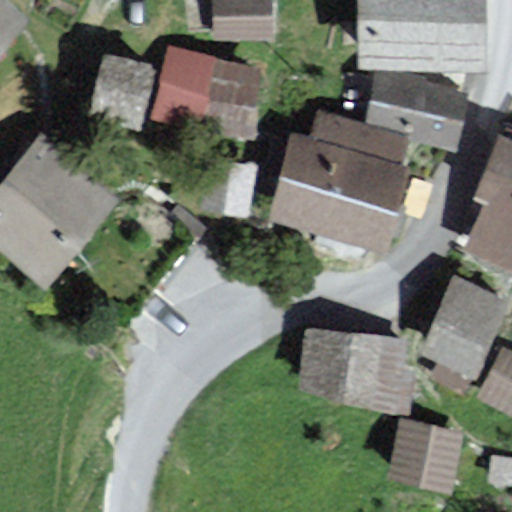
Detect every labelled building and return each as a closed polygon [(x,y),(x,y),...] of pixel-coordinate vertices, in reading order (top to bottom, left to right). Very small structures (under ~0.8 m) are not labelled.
[(0,0),(0,74),(46,18),(22,0),(0,0)] [(285,0),(230,0),(232,42),(287,40),(285,0)] [(499,0),(381,0),(384,62),(501,58),(499,0)] [(174,51),(124,42),(112,109),(161,118),(174,51)] [(282,64),(185,51),(175,122),(273,135),(282,64)] [(482,89),(395,74),(386,128),(473,143),(482,89)] [(140,199),(55,132),(0,202),(0,230),(72,286),(140,199)] [(435,158),(314,132),(295,219),(416,245),(435,158)] [(511,170),(485,247),(511,256),(511,170)] [(511,365),(511,289),(474,276),(447,348),(510,371),(511,365)] [(429,341),(324,333),(319,390),(425,398),(429,341)] [(482,433),(418,424),(410,479),(474,488),(482,433)]
